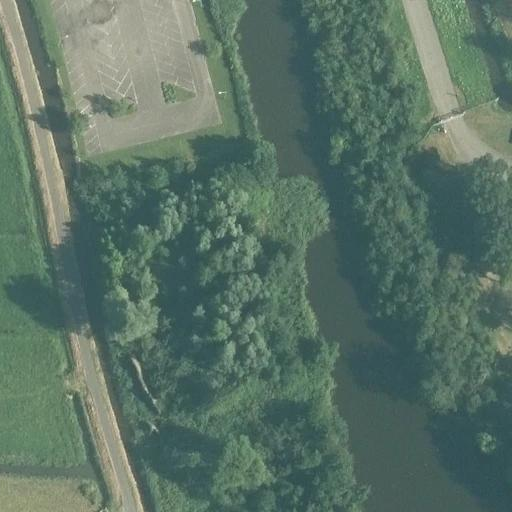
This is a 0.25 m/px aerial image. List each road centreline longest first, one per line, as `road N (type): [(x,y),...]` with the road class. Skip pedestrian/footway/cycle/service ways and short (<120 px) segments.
road 1 (unclassified): [(130,511),(90,380),(2,0)]
road 2 (unclassified): [(511,173),(472,149),(452,119),(414,0)]
